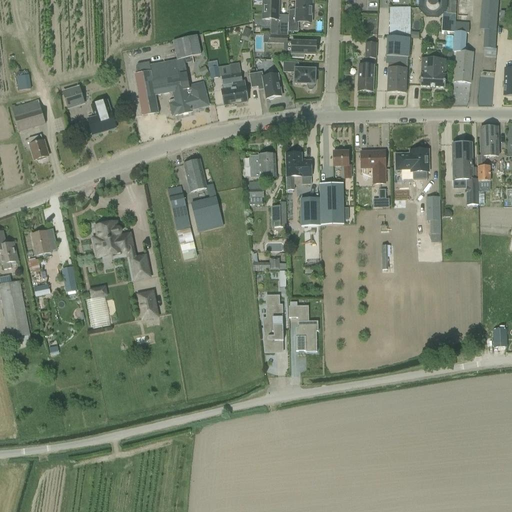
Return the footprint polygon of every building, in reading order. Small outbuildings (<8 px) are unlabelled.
[(278,21),(279,1),(263,0),(262,21),(278,21)] [(432,15),(436,15),(439,13),(441,10),(441,6),(441,3),(438,0),(426,0),(424,3),(423,6),(424,10),(426,13),(429,15),(432,15)] [(441,33),(454,33),(455,23),(456,14),(456,2),(455,2),(455,0),(445,0),(445,2),(444,14),(442,14),(441,32),(441,33)] [(484,31),(483,49),(495,50),(496,32),(498,0),(493,0),(481,0),(479,31),(484,31)] [(288,23),(288,33),(298,33),(299,23),(311,24),(312,2),(296,1),(296,10),(289,11),(288,23)] [(410,37),(410,8),(390,8),(391,37),(410,37)] [(278,23),(277,36),(288,36),(288,33),(288,23),(278,23)] [(454,33),(453,46),(452,53),(455,53),(454,83),(456,83),(471,84),(474,54),(467,53),(467,48),(466,48),(466,35),(468,35),(469,23),(455,23),(454,33)] [(264,35),(264,44),(271,44),(285,44),(285,59),(304,59),(304,56),(316,56),(316,54),(317,54),(318,47),(316,46),(316,44),(292,43),(288,43),(288,36),(277,36),(271,36),(264,35)] [(206,94),(204,83),(189,87),(184,60),(201,56),(197,37),(187,38),(173,42),(177,61),(150,66),(149,64),(149,63),(137,65),(136,68),(137,74),(134,75),(141,114),(142,117),(158,114),(155,97),(173,94),(174,102),(169,104),(172,118),(180,116),(192,113),(193,112),(210,108),(206,94)] [(386,64),(388,65),(387,93),(405,94),(406,71),(407,58),(409,58),(410,39),(386,38),(385,57),(386,57),(386,64)] [(376,60),(377,45),(365,44),(364,59),(376,60)] [(421,90),(445,91),(446,61),(423,60),(421,90)] [(229,66),(231,75),(235,105),(247,103),(245,86),(244,87),(243,82),(242,82),(240,74),(239,64),(229,66)] [(315,86),(315,71),(298,70),(298,64),(284,64),(283,73),(295,73),(295,85),(307,85),(307,88),(308,90),(309,91),(312,91),(313,90),(314,88),(314,86),(315,86)] [(374,93),(374,67),(359,66),(358,93),(374,93)] [(211,80),(220,78),(218,68),(209,69),(211,80)] [(27,75),(27,72),(17,73),(18,77),(16,77),(18,92),(31,90),(29,76),(28,76),(28,75),(27,75)] [(262,73),(256,74),(258,88),(264,87),(266,99),(268,99),(270,100),(273,100),(275,98),(281,97),(278,75),(263,78),(262,73)] [(255,88),(258,88),(256,74),(249,75),(251,89),(255,88)] [(223,107),(235,105),(231,75),(221,77),(223,90),(221,91),(223,107)] [(85,105),(84,102),(81,94),(79,87),(61,92),(67,110),(85,105)] [(45,125),(38,101),(15,108),(14,105),(11,106),(18,133),(45,125)] [(116,129),(111,113),(107,101),(90,106),(94,119),(89,120),(94,136),(116,129)] [(477,158),(478,169),(478,193),(489,193),(489,183),(490,183),(490,167),(485,167),(485,158),(498,158),(497,129),(481,129),(481,156),(479,156),(479,158),(477,158)] [(49,157),(44,141),(43,141),(41,137),(29,140),(30,146),(29,146),(34,162),(41,160),(43,160),(45,160),(46,158),(49,157)] [(462,181),(461,145),(451,145),(452,182),(462,181)] [(472,145),(461,145),(462,181),(465,181),(465,189),(466,189),(466,194),(465,194),(466,207),(478,206),(478,193),(478,169),(472,169),(472,145)] [(419,150),(418,151),(415,151),(415,152),(416,152),(416,154),(415,154),(413,155),(412,155),(411,155),(395,155),(396,171),(411,171),(411,173),(428,173),(427,151),(425,151),(423,149),(419,150)] [(386,185),(385,152),(360,153),(361,170),(373,169),(373,186),(386,185)] [(343,180),(351,179),(351,166),(348,166),(348,153),(333,153),(333,167),(343,167),(343,180)] [(302,154),(285,154),(287,191),(295,191),(294,179),(301,179),(301,185),(312,185),(312,178),(311,161),(306,161),(306,160),(302,160),(302,154)] [(274,156),(258,156),(258,157),(250,157),(250,178),(259,178),(259,179),(275,179),(274,156)] [(198,234),(223,227),(216,198),(215,198),(212,185),(206,187),(199,161),(183,165),(190,193),(207,189),(210,199),(190,204),(198,234)] [(263,183),(249,184),(250,206),(254,206),(254,199),(264,199),(263,183)] [(319,186),(320,199),(320,227),(344,227),(343,186),(319,186)] [(167,190),(179,254),(193,251),(188,229),(187,229),(180,188),(167,190)] [(439,198),(426,198),(426,222),(430,222),(430,236),(440,235),(439,198)] [(320,199),(300,200),(300,228),(320,227),(320,199)] [(286,228),(285,203),(279,203),(279,207),(270,208),(271,229),(286,228)] [(100,225),(99,227),(96,227),(98,238),(96,239),(94,242),(97,253),(111,250),(112,255),(122,254),(121,251),(131,250),(132,249),(129,236),(119,238),(118,236),(120,235),(121,233),(121,231),(119,229),(117,229),(116,226),(113,224),(106,225),(104,224),(100,225)] [(47,232),(32,236),(36,256),(51,253),(51,251),(57,250),(53,235),(47,236),(47,232)] [(9,263),(17,262),(13,244),(6,245),(3,233),(0,233),(0,262),(1,266),(3,265),(4,270),(11,269),(9,263)] [(134,260),(133,260),(137,281),(149,278),(145,258),(134,260)] [(279,259),(269,259),(270,271),(280,271),(286,271),(286,265),(279,265),(279,259)] [(27,263),(30,274),(40,272),(38,260),(27,263)] [(320,273),(319,264),(305,265),(306,274),(314,273),(314,279),(320,279),(320,273)] [(62,269),(67,293),(77,291),(72,267),(62,269)] [(0,285),(0,292),(9,340),(29,336),(19,282),(0,285)] [(91,300),(87,300),(94,329),(110,326),(104,298),(108,298),(105,286),(89,290),(91,300)] [(157,318),(152,294),(140,296),(145,320),(157,318)] [(277,298),(268,298),(268,321),(262,322),(265,353),(277,353),(277,342),(283,342),(282,306),(278,306),(277,298)] [(301,308),(288,308),(288,319),(301,319),(301,308)] [(298,329),(296,329),(296,352),(306,352),(306,347),(317,347),(316,332),(318,332),(318,322),(297,323),(298,329)] [(503,330),(494,330),(493,348),(502,348),(503,330)]
